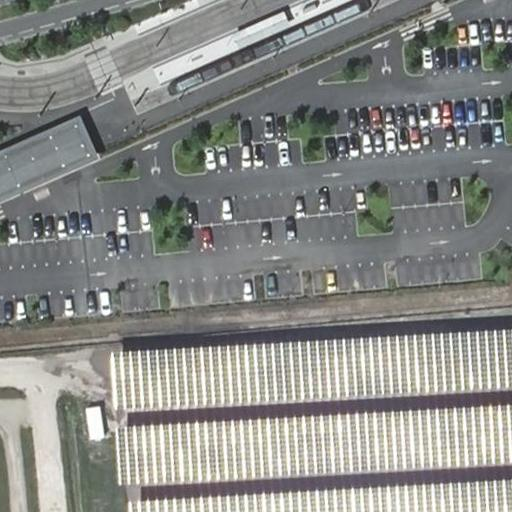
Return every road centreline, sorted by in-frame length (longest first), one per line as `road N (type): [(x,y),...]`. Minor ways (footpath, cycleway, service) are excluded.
road 1 (unknown): [(37,370),(511,309)]
road 2 (track): [(52,511),(37,370),(0,374)]
